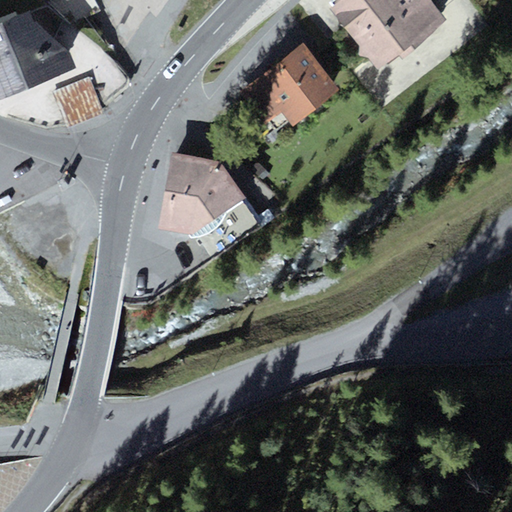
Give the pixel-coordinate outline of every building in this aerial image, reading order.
[(331,0),(377,64),(445,16),(434,0),(331,0)] [(28,6),(0,16),(0,90),(76,60),(28,6)] [(339,82),(305,38),(239,89),(273,133),(339,82)] [(100,110),(87,78),(55,92),(68,123),(100,110)] [(209,153),(176,147),(160,223),(191,232),(244,194),(226,163),(209,153)]
